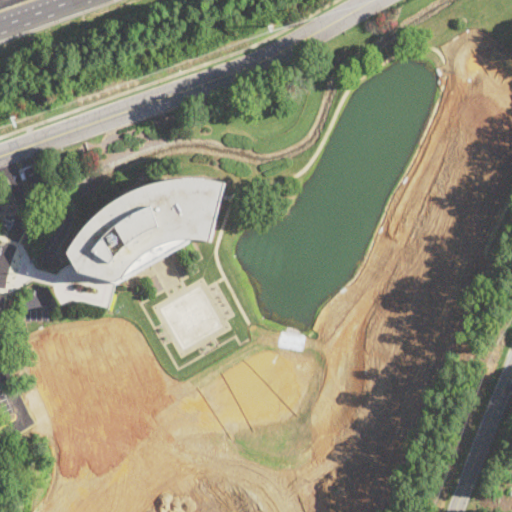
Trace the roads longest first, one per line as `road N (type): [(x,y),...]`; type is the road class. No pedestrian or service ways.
road 1 (residential): [(0,154),(248,68),(372,0)]
road 2 (secondary): [(511,370),(455,511)]
